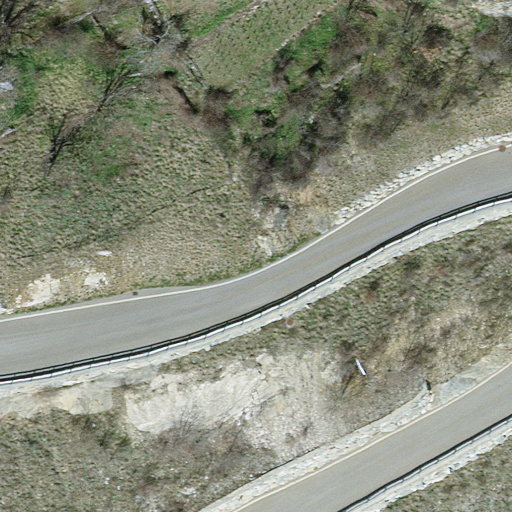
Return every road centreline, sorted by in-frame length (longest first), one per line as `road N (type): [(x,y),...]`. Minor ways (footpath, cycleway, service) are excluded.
road 1 (tertiary): [(511,171),(402,213),(240,298),(0,350)]
road 2 (tertiary): [(285,511),(511,392)]
